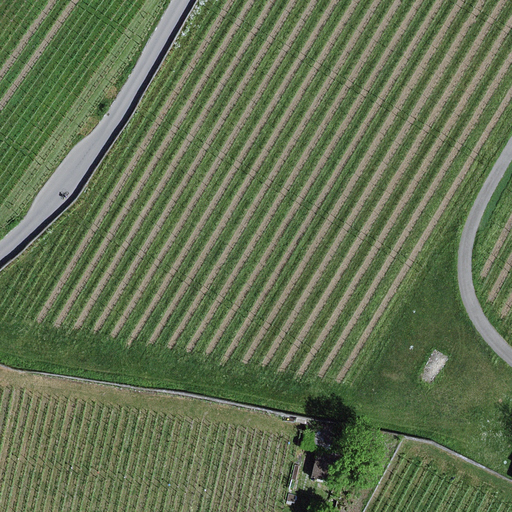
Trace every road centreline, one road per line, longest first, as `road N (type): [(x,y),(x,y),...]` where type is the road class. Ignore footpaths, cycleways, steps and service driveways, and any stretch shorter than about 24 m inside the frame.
road 1 (unclassified): [(0,255),(69,190),(183,0)]
road 2 (track): [(511,146),(474,214),(463,262),(477,318),(511,357)]
